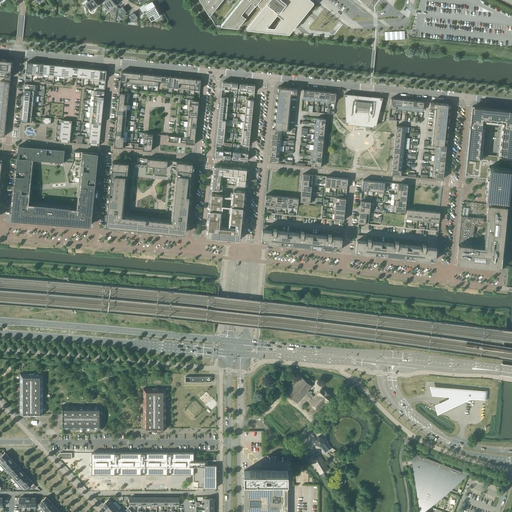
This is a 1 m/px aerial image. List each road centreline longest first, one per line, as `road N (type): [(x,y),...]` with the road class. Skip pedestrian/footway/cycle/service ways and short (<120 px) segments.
road 1 (secondary): [(229,341),(0,321)]
road 2 (residential): [(0,442),(229,442)]
road 3 (secondary): [(0,333),(228,354)]
road 4 (residential): [(273,78),(454,97)]
road 5 (secondary): [(380,362),(381,389),(408,420),(450,446),(511,461)]
road 6 (residential): [(2,224),(17,53)]
road 7 (residential): [(452,268),(468,98)]
road 8 (residential): [(95,232),(111,62)]
road 9 (residential): [(454,97),(438,267)]
road 10 (residential): [(255,247),(273,78)]
road 11 (residential): [(260,77),(243,246)]
road 12 (residential): [(206,72),(189,241)]
road 13 (residential): [(202,242),(218,73)]
road 14 (secondary): [(511,451),(469,446),(432,429),(398,397),(392,364)]
road 15 (secondary): [(387,354),(243,342)]
road 16 (secondary): [(241,355),(380,362)]
road 17 (secondary): [(511,368),(387,354)]
road 18 (secondary): [(392,364),(511,374)]
